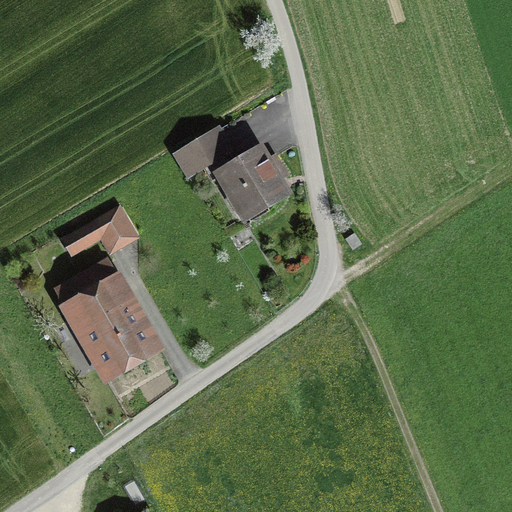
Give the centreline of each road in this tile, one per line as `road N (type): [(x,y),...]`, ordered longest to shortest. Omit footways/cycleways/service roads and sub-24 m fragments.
road 1 (unclassified): [(29,511),(243,359),(303,293),(325,233),(274,0)]
road 2 (track): [(320,248),(380,356),(446,511)]
